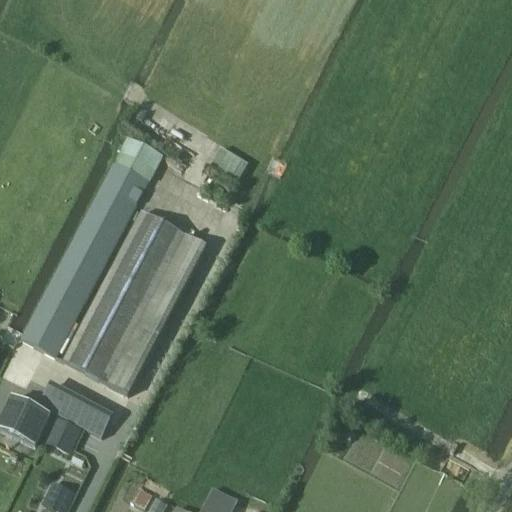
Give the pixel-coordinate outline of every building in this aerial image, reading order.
[(127,143),(113,168),(21,343),(55,362),(148,186),(149,186),(162,160),(127,143)] [(221,154),(209,174),(236,190),(248,169),(221,154)] [(149,192),(149,206),(163,206),(162,192),(149,192)] [(206,252),(140,217),(63,365),(129,400),(206,252)] [(50,390),(39,410),(96,441),(101,443),(112,422),(93,412),(50,389),(50,390)] [(12,402),(0,426),(0,434),(35,451),(50,421),(12,402)] [(57,424),(46,446),(69,457),(80,434),(57,424)] [(53,487),(42,510),(46,511),(67,511),(75,498),(53,487)] [(129,506),(140,511),(145,511),(152,500),(137,492),(129,506)] [(234,511),(238,505),(212,492),(203,511),(234,511)]
